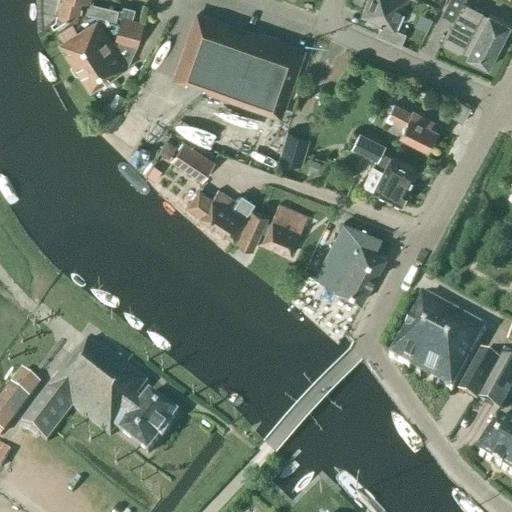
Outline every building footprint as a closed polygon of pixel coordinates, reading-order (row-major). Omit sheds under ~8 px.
[(123,6),(122,10),(82,0),(59,0),(57,11),(59,11),(55,18),(51,21),(54,25),(71,15),(80,17),(82,10),(116,19),(117,15),(121,16),(132,18),(134,8),(123,6)] [(394,28),(406,0),(367,0),(361,14),(381,23),(377,34),(401,44),(406,32),(394,28)] [(466,56),(488,67),(510,25),(488,13),(488,14),(482,11),(482,10),(464,1),(464,0),(448,0),(442,13),(453,19),(441,42),(461,52),(461,51),(467,54),(466,56)] [(203,91),(282,118),(306,49),(245,28),(244,32),(227,27),(229,21),(196,10),(172,80),(186,85),(188,79),(205,85),(203,91)] [(137,45),(143,21),(132,18),(121,16),(115,40),(137,45)] [(63,41),(59,43),(72,63),(71,67),(76,74),(80,74),(90,90),(106,80),(108,81),(112,78),(112,76),(127,66),(97,19),(79,31),(72,24),(58,33),(63,41)] [(104,131),(130,97),(122,90),(95,124),(104,131)] [(451,117),(462,122),(470,106),(460,101),(451,117)] [(400,134),(428,148),(438,129),(430,126),(433,120),(412,109),(411,112),(394,103),(388,114),(405,123),(400,134)] [(287,131),(279,158),(302,165),(310,138),(287,131)] [(378,160),(386,144),(360,131),(352,147),(378,160)] [(178,146),(168,140),(160,152),(170,158),(178,146)] [(171,160),(201,180),(214,161),(184,140),(171,160)] [(412,194),(410,193),(421,171),(392,156),(385,170),(375,165),(365,182),(366,187),(405,207),(412,194)] [(308,166),(317,170),(320,161),(311,158),(308,166)] [(237,202),(218,190),(214,197),(200,188),(188,206),(201,215),(201,216),(233,238),(245,220),(244,219),(249,211),(254,203),(242,195),(237,202)] [(262,241),(290,254),(307,216),(279,204),(262,241)] [(267,217),(251,209),(236,241),(253,249),(267,217)] [(322,279),(322,280),(361,302),(386,256),(376,250),(382,238),(352,225),(331,264),(313,255),(306,271),(322,279)] [(342,318),(353,305),(336,292),(326,306),(342,318)] [(389,358),(452,391),(484,331),(422,297),(412,315),(414,317),(401,341),(399,340),(389,358)] [(115,430),(147,454),(177,415),(148,394),(142,403),(136,398),(148,383),(91,339),(79,354),(76,352),(22,424),(46,443),(72,408),(110,437),(115,430)] [(511,354),(504,350),(500,357),(498,362),(490,377),(477,399),(500,411),(511,388),(511,354)] [(476,402),(477,399),(490,377),(498,362),(481,352),(458,392),(476,402)] [(0,407),(0,427),(5,431),(40,385),(22,371),(11,386),(14,388),(0,407)] [(476,452),(511,474),(511,426),(498,418),(476,452)] [(0,468),(1,468),(10,451),(0,445),(0,468)]
